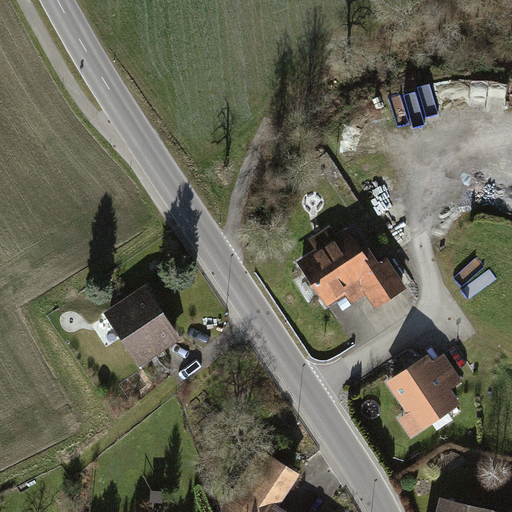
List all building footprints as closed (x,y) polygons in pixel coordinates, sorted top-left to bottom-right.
[(371,270),(346,232),(301,261),(328,301),(361,279),(376,302),(401,286),(385,261),(371,270)] [(144,286),(108,312),(144,362),(180,337),(144,286)] [(456,402),(425,358),(391,381),(421,425),(456,402)] [(231,511),(282,511),(273,506),(297,472),(269,455),(231,511)] [(486,511),(443,502),(440,511),(486,511)]
